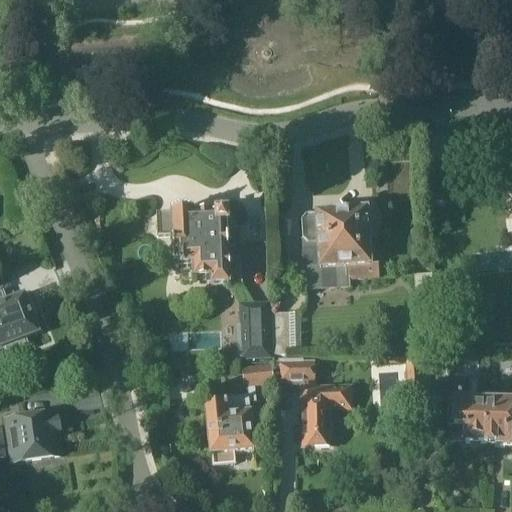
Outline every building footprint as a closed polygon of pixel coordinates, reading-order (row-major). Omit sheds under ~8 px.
[(431,199),(451,199),(451,169),(431,169),(431,199)] [(379,267),(370,267),(366,209),(347,210),(347,215),(307,218),(302,223),(306,291),(348,289),(348,283),(380,281),(379,267)] [(212,289),(243,287),(240,230),(227,231),(227,216),(193,218),(193,214),(172,215),(172,217),(157,217),(158,240),(173,239),(175,269),(194,268),(195,282),(211,281),(212,289)] [(432,276),(414,277),(414,291),(433,290),(432,276)] [(0,350),(4,349),(8,359),(29,351),(25,340),(38,336),(32,319),(37,317),(30,297),(4,305),(3,302),(0,303),(0,350)] [(270,361),(268,306),(240,307),(241,327),(241,331),(248,330),(249,350),(237,350),(238,362),(270,361)] [(288,316),(273,316),(274,358),(289,358),(288,316)] [(405,356),(407,390),(422,389),(420,355),(405,356)] [(404,357),(376,358),(376,366),(404,365),(404,357)] [(278,366),(279,387),(315,386),(314,365),(278,366)] [(245,389),(246,389),(255,388),(273,386),(272,368),(243,371),(245,389)] [(246,389),(247,399),(224,401),(224,407),(206,409),(211,458),(213,457),(214,468),(236,466),(234,455),(255,453),(249,405),(257,404),(255,388),(246,389)] [(302,391),(303,449),(331,448),(330,412),(351,411),(350,390),(302,391)] [(481,423),(482,402),(448,402),(448,427),(455,427),(455,445),(485,445),(485,427),(476,427),(476,422),(481,423)] [(511,402),(482,402),(481,423),(476,422),(476,427),(485,427),(485,445),(504,445),(504,449),(511,449),(511,402)] [(57,421),(56,416),(4,423),(5,430),(2,431),(2,430),(0,430),(0,448),(8,447),(10,466),(62,458),(59,435),(60,434),(58,421),(57,421)]
